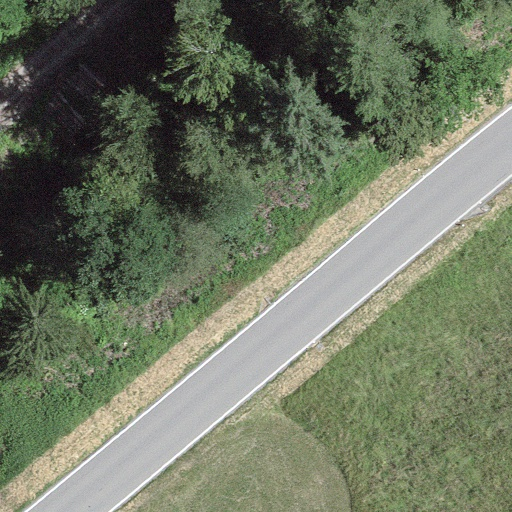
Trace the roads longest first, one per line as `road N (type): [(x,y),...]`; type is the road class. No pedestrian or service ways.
road 1 (secondary): [(511,149),(71,511)]
road 2 (track): [(0,103),(111,0)]
